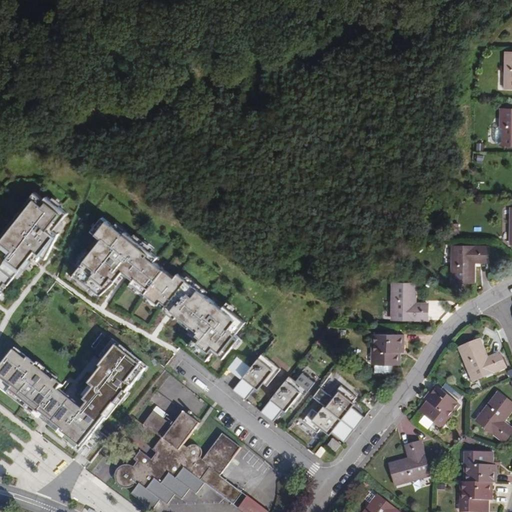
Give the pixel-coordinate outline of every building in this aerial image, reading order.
[(511,109),(500,109),(500,127),(502,126),(502,145),(511,144),(511,109)] [(0,287),(4,282),(6,284),(33,250),(43,258),(54,229),(49,225),(62,208),(40,192),(38,195),(29,188),(19,200),(23,202),(0,232),(0,287)] [(236,334),(245,321),(224,305),(221,308),(204,295),(207,291),(195,282),(193,285),(177,273),(173,277),(153,262),(157,257),(124,231),(122,234),(101,217),(91,231),(101,239),(89,254),(85,250),(77,265),(79,267),(71,277),(90,292),(93,289),(101,295),(113,284),(122,272),(133,280),(130,283),(158,305),(160,301),(177,314),(176,315),(198,332),(188,346),(207,360),(214,352),(223,358),(240,337),(236,334)] [(488,262),(488,246),(455,247),(455,265),(453,266),(453,283),(474,282),(474,266),(472,266),(472,262),(488,262)] [(415,283),(394,283),(395,319),(428,319),(429,303),(413,304),(413,300),(415,300),(415,283)] [(404,334),(374,334),(375,348),(377,348),(376,364),(400,365),(400,354),(398,354),(398,351),(404,351),(404,334)] [(126,392),(148,365),(112,338),(99,355),(102,357),(93,370),(97,373),(89,383),(93,387),(83,400),(85,400),(80,406),(70,398),(51,422),(63,432),(60,435),(68,441),(67,443),(91,462),(110,438),(98,428),(117,404),(116,403),(125,391),(126,392)] [(485,355),(478,339),(459,347),(465,363),(467,362),(475,380),(505,367),(499,353),(484,359),(483,356),(485,355)] [(7,393),(37,417),(40,413),(44,417),(63,393),(59,390),(63,385),(55,379),(54,380),(36,365),(37,364),(16,348),(0,367),(0,382),(9,390),(7,393)] [(242,379),(234,390),(246,400),(261,381),(267,386),(281,369),(262,354),(252,367),(242,379)] [(228,368),(242,379),(252,367),(238,356),(228,368)] [(310,391),(290,376),(262,412),(275,421),(290,403),(296,408),(310,391)] [(0,387),(7,393),(9,390),(0,382),(0,387)] [(326,406),(356,430),(367,418),(352,406),(358,398),(343,385),(326,406)] [(459,404),(435,386),(426,399),(430,402),(427,406),(425,405),(420,412),(438,426),(447,415),(449,417),(459,404)] [(511,410),(511,403),(498,392),(488,405),(490,406),(478,422),(505,442),(511,432),(511,429),(501,421),(503,418),(505,419),(511,410)] [(44,417),(51,422),(70,398),(63,393),(44,417)] [(347,442),(356,430),(326,406),(320,413),(314,408),(305,420),(320,432),(325,425),(347,442)] [(173,424),(153,409),(143,423),(161,436),(151,449),(156,452),(160,455),(155,461),(151,458),(140,449),(133,458),(136,461),(133,465),(130,463),(126,462),(123,462),(119,463),(116,465),(114,468),(113,471),(112,475),(113,478),(114,481),(118,485),(120,486),(125,487),(128,486),(131,485),(134,483),(137,485),(133,491),(154,508),(162,497),(168,502),(176,492),(183,497),(191,487),(198,492),(206,481),(200,477),(209,465),(220,473),(242,444),(223,430),(203,456),(185,442),(200,421),(183,409),(173,424)] [(342,445),(334,439),(328,445),(336,452),(342,445)] [(430,474),(421,441),(406,446),(411,462),(407,463),(406,460),(390,465),(396,486),(412,482),(412,480),(430,474)] [(319,458),(324,461),(329,454),(325,450),(319,458)] [(468,465),(467,482),(492,483),(496,483),(497,466),(492,466),(492,462),(493,462),(493,452),(470,451),(469,465),(468,465)] [(160,455),(156,452),(151,458),(155,461),(160,455)] [(220,473),(209,465),(200,477),(206,481),(247,511),(266,511),(269,509),(220,473)] [(492,483),(467,482),(463,482),(463,499),(465,500),(465,511),(488,511),(489,503),(487,503),(487,499),(492,499),(492,483)] [(398,511),(379,496),(367,511),(366,511),(364,511),(398,511)]
